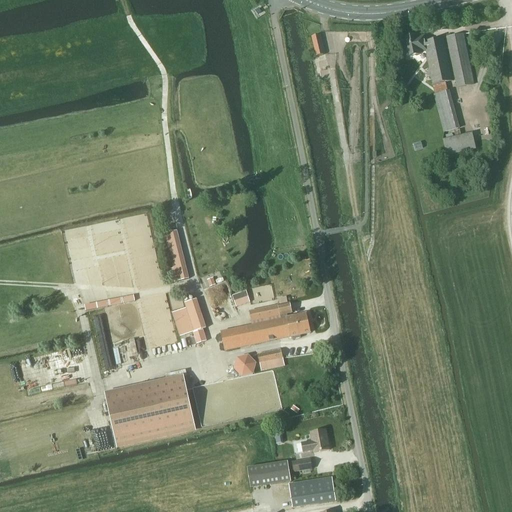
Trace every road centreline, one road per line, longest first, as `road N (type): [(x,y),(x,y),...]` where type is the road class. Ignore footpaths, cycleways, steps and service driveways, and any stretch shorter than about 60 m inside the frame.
road 1 (unclassified): [(372,511),(277,0)]
road 2 (track): [(196,283),(171,183),(164,73),(128,15)]
road 3 (track): [(326,39),(370,40),(372,231)]
road 4 (track): [(326,8),(360,235)]
road 5 (track): [(0,283),(151,291),(196,283)]
road 6 (secondary): [(448,0),(365,14),(305,0)]
